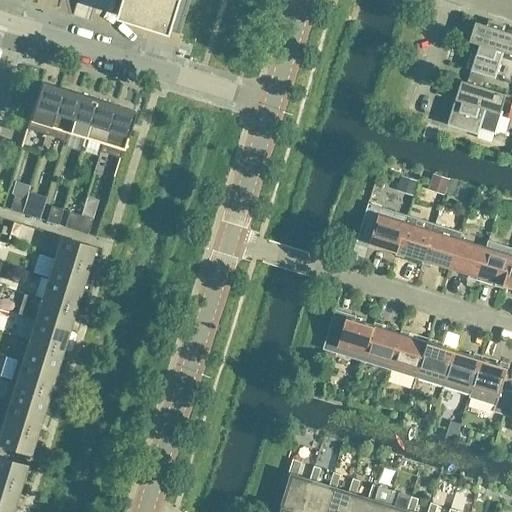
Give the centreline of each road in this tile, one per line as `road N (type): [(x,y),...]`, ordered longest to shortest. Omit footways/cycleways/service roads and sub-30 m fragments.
road 1 (residential): [(511,328),(228,240)]
road 2 (unclassified): [(144,509),(228,240)]
road 3 (residential): [(270,102),(16,27)]
road 4 (unclassified): [(228,240),(270,102)]
